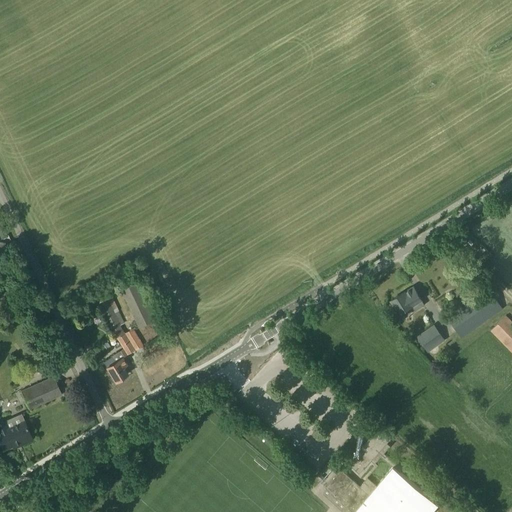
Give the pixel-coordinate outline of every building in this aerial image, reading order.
[(139,327),(153,321),(130,272),(126,274),(127,277),(117,282),(139,327)] [(404,292),(391,300),(399,313),(412,305),(415,310),(424,304),(413,287),(404,292)] [(448,316),(462,336),(502,308),(488,288),(448,316)] [(116,338),(117,338),(123,348),(119,350),(123,356),(127,354),(136,349),(142,345),(132,329),(128,331),(124,334),(123,332),(119,325),(124,322),(112,297),(111,293),(109,294),(106,296),(105,295),(96,299),(99,306),(113,337),(115,336),(116,338)] [(511,321),(508,318),(506,315),(491,329),(511,350),(511,321)] [(444,339),(435,325),(419,336),(428,349),(444,339)] [(126,364),(122,357),(115,362),(112,356),(103,361),(112,376),(115,381),(127,374),(123,366),(126,364)] [(62,394),(54,376),(20,390),(29,409),(62,394)] [(21,413),(5,420),(0,422),(0,443),(3,449),(19,442),(21,445),(32,439),(24,421),(21,413)] [(387,443),(391,438),(379,427),(347,463),(359,473),(371,460),(374,463),(381,456),(393,466),(377,485),(367,477),(360,486),(341,469),(325,487),(352,511),(431,511),(438,504),(400,472),(402,469),(384,453),(390,446),(387,443)]
